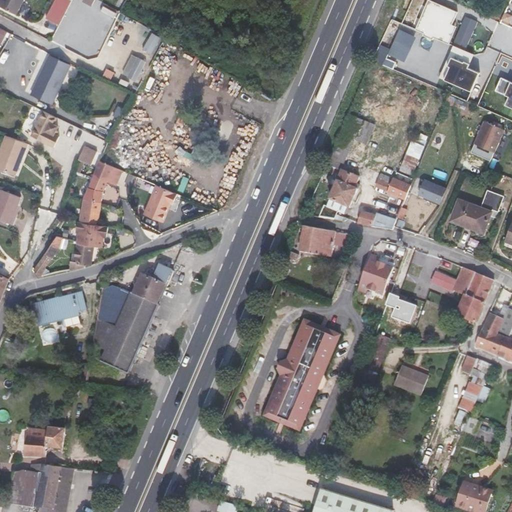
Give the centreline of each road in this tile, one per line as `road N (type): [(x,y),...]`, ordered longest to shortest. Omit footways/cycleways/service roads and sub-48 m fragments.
road 1 (primary): [(149,511),(278,207)]
road 2 (primary): [(247,225),(125,511)]
road 3 (residential): [(278,207),(305,220),(418,242),(511,281)]
road 4 (primary): [(344,0),(247,225)]
road 5 (residential): [(247,225),(206,222),(98,268),(22,289)]
road 6 (primary): [(278,207),(366,0)]
road 7 (unknown): [(503,276),(430,453)]
